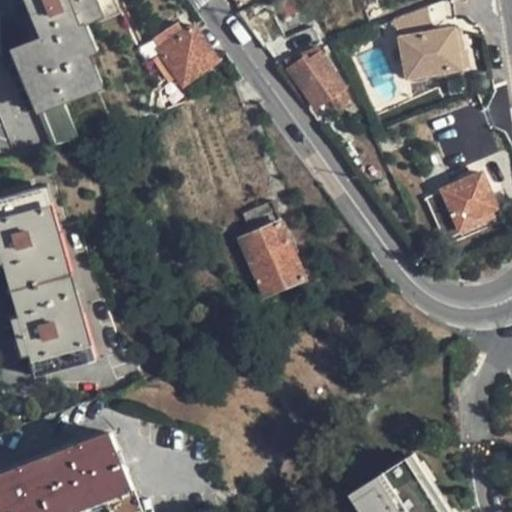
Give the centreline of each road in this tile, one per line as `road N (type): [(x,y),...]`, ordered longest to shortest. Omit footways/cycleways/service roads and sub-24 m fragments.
road 1 (secondary): [(206,0),(410,280),(464,308),(511,297)]
road 2 (unknown): [(0,353),(14,398),(46,426),(136,411),(179,511)]
